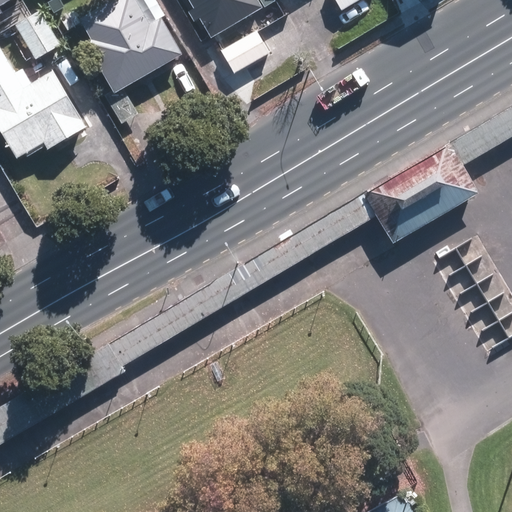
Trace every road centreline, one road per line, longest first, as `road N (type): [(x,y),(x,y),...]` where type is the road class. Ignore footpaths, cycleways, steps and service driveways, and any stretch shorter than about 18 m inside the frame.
road 1 (unknown): [(0,464),(359,252),(451,409),(462,511)]
road 2 (primary): [(0,334),(511,29)]
road 3 (unknown): [(371,272),(511,187)]
